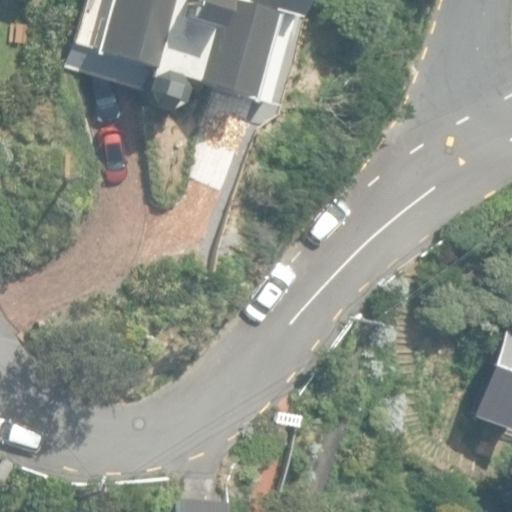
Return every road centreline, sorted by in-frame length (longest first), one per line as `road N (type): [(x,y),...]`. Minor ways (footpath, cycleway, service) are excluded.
road 1 (residential): [(433,187),(330,277),(240,388),(158,442),(54,436),(11,408),(0,389)]
road 2 (residential): [(433,187),(480,0)]
